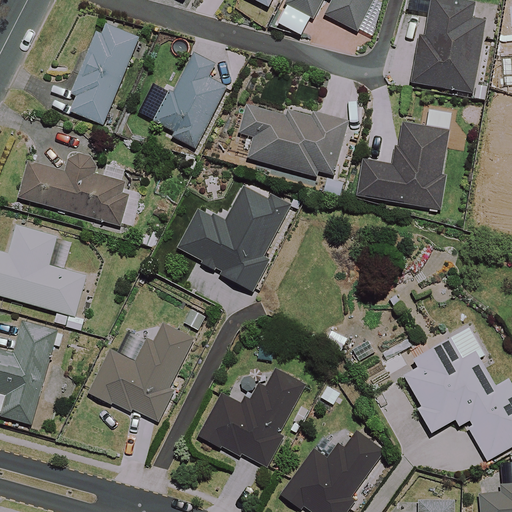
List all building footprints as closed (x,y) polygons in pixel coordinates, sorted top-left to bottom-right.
[(271,0),(248,0),(267,9),(271,0)] [(314,26),(326,1),(334,5),(326,22),(359,38),(377,0),(287,0),(282,11),(314,26)] [(473,6),(444,0),(433,0),(426,38),(422,37),(411,91),(484,106),(488,86),(473,83),(485,24),(470,21),(473,6)] [(100,35),(97,34),(73,97),(77,99),(70,116),(105,129),(138,41),(103,28),(100,35)] [(189,54),(154,126),(175,137),(173,141),(195,152),(225,90),(205,79),(212,65),(189,54)] [(287,118),(247,110),(241,137),(253,140),(248,163),(315,177),(316,173),(335,177),(346,124),(288,111),(287,118)] [(448,134),(402,126),(394,169),(365,163),(358,199),(438,215),(445,180),(439,178),(448,134)] [(121,196),(124,185),(89,176),(92,166),(69,159),(65,175),(28,165),(18,201),(120,229),(129,198),(121,196)] [(267,200),(243,188),(228,218),(200,204),(177,253),(202,265),(200,269),(254,295),(270,262),(265,260),(290,207),(269,197),(267,200)] [(57,239),(15,227),(7,256),(0,254),(0,298),(74,319),(85,278),(48,268),(57,239)] [(181,305),(167,299),(160,315),(174,320),(181,305)] [(206,315),(191,309),(185,324),(199,330),(206,315)] [(56,333),(23,325),(15,355),(0,351),(0,417),(32,426),(56,333)] [(191,340),(162,328),(154,346),(146,343),(137,365),(109,354),(91,396),(158,423),(191,340)] [(480,351),(470,331),(413,361),(418,370),(403,378),(420,408),(417,410),(431,436),(455,423),(459,431),(466,427),(486,464),(511,450),(511,387),(509,381),(495,389),(476,353),(480,351)] [(348,342),(331,333),(324,346),(341,355),(348,342)] [(194,441),(238,465),(235,471),(254,481),(260,469),(269,473),(282,450),(274,446),(305,389),(275,373),(268,385),(263,382),(252,402),(246,398),(241,407),(240,406),(220,395),(194,441)] [(348,511),(386,455),(355,435),(345,451),(338,447),(327,463),(312,453),(283,498),(304,511),(348,511)] [(511,511),(511,486),(499,488),(500,496),(479,498),(480,511),(511,511)] [(454,511),(454,505),(417,503),(416,511),(454,511)]
